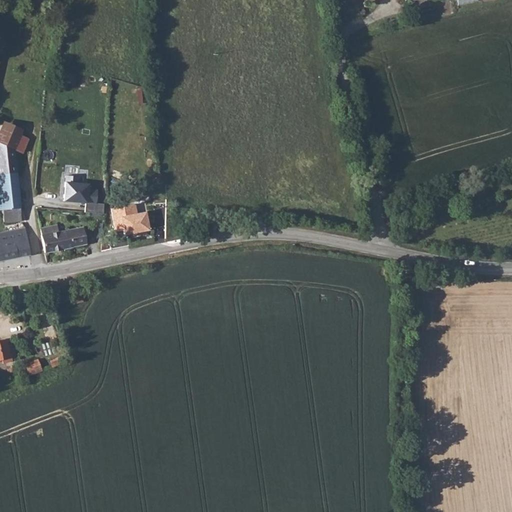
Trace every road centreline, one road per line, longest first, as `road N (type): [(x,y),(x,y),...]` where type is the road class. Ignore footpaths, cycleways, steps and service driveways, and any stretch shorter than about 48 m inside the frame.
road 1 (residential): [(0,279),(230,237),(286,235),(376,250)]
road 2 (residential): [(376,250),(331,0)]
road 3 (unclassified): [(376,250),(511,268)]
